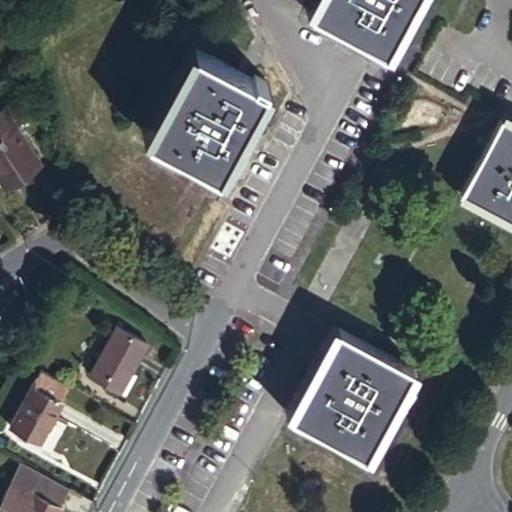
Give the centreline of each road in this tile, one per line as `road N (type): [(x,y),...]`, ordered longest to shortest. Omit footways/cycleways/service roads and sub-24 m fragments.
road 1 (residential): [(209,334),(329,98),(268,0)]
road 2 (residential): [(209,334),(57,235),(0,271)]
road 3 (residential): [(113,511),(209,334)]
road 4 (unclassified): [(475,511),(470,464),(511,393)]
